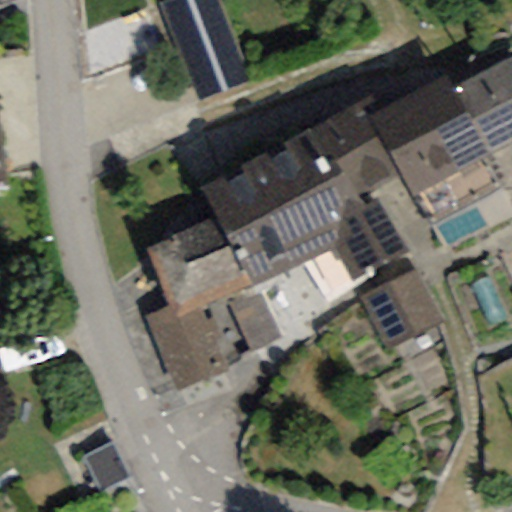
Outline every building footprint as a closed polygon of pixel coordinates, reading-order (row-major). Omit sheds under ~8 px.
[(216,0),(174,0),(159,6),(196,104),(249,84),(216,0)] [(511,60),(450,99),(489,165),(511,150),(511,60)] [(371,101),(313,136),(361,218),(377,209),(403,193),(413,209),(489,165),(450,99),(441,84),(382,119),(371,101)] [(0,199),(9,199),(0,130),(0,199)] [(313,136),(198,198),(214,226),(248,293),(253,301),(330,259),(384,358),(445,325),(416,273),(412,275),(377,209),(361,218),(313,136)] [(248,293),(214,226),(146,260),(179,327),(248,293)] [(113,448),(85,462),(100,493),(128,480),(113,448)]
